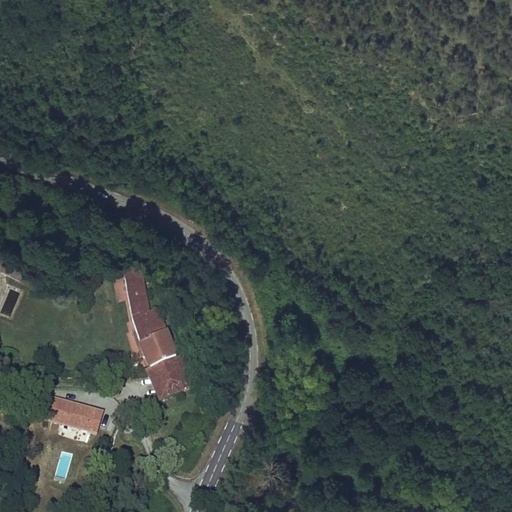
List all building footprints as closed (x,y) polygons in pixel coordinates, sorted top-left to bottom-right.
[(0,255),(0,268),(22,279),(27,268),(0,255)] [(22,279),(0,268),(0,276),(19,286),(22,279)] [(190,354),(188,350),(174,357),(154,312),(147,315),(138,270),(121,272),(131,328),(147,369),(143,371),(147,379),(153,377),(160,393),(154,395),(158,402),(187,388),(189,387),(191,385),(192,381),(193,377),(193,373),(193,369),(192,364),(190,354)] [(153,377),(147,379),(154,395),(160,393),(153,377)] [(44,396),(38,419),(60,426),(67,403),(44,396)] [(67,403),(60,426),(85,433),(91,410),(67,403)] [(85,433),(97,436),(103,414),(91,410),(85,433)]
